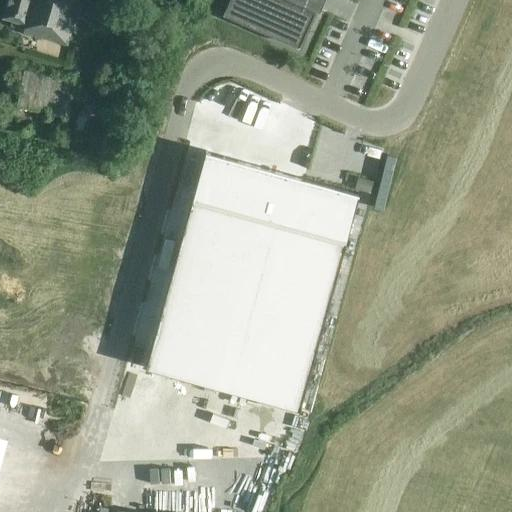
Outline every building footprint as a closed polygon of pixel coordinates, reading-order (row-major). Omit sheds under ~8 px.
[(22,34),(66,46),(78,0),(6,0),(1,20),(24,26),(22,34)] [(298,47),(315,10),(319,12),(319,10),(315,9),(317,5),(319,0),(228,0),(223,14),(298,47)] [(16,107),(66,119),(74,86),(24,74),(16,107)] [(205,151),(145,367),(147,368),(153,344),(304,386),(297,409),(299,410),(359,193),(357,193),(356,195),(207,153),(207,151),(205,151)] [(274,508),(277,495),(250,490),(248,503),(274,508)]
